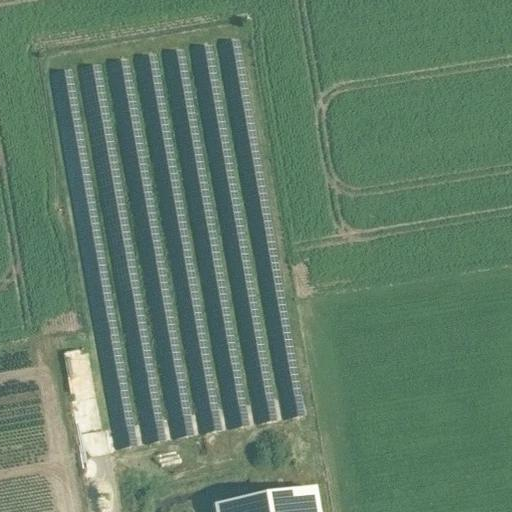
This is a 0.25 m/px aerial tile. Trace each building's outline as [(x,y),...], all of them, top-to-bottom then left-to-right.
[(213,68),(212,47),(196,48),(197,69),(213,68)] [(169,72),(185,72),(185,52),(168,53),(169,72)] [(222,430),(206,431),(208,447),(223,446),(222,430)] [(194,434),(177,436),(179,448),(195,446),(194,434)] [(320,511),(307,436),(201,455),(210,511),(320,511)] [(149,511),(139,444),(121,447),(131,511),(149,511)]
